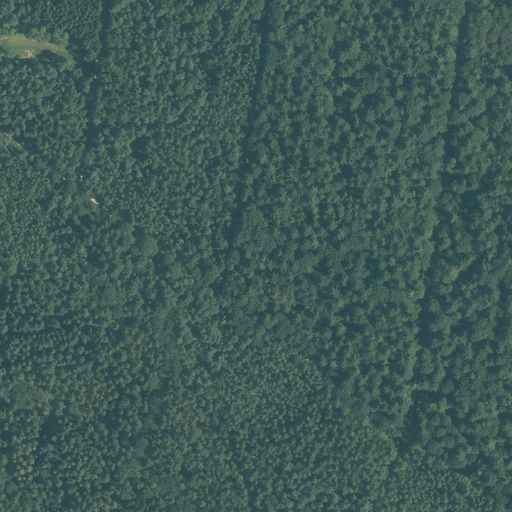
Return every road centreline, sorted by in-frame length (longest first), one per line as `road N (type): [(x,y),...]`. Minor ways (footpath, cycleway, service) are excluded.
road 1 (track): [(407,434),(453,96)]
road 2 (track): [(169,0),(259,47),(450,116)]
road 3 (track): [(266,0),(219,292)]
road 4 (track): [(194,274),(132,475),(182,511)]
road 5 (track): [(0,128),(194,274)]
road 6 (track): [(219,292),(407,434)]
road 7 (track): [(232,220),(423,301)]
road 8 (track): [(105,0),(78,189)]
road 9 (track): [(407,434),(504,508)]
